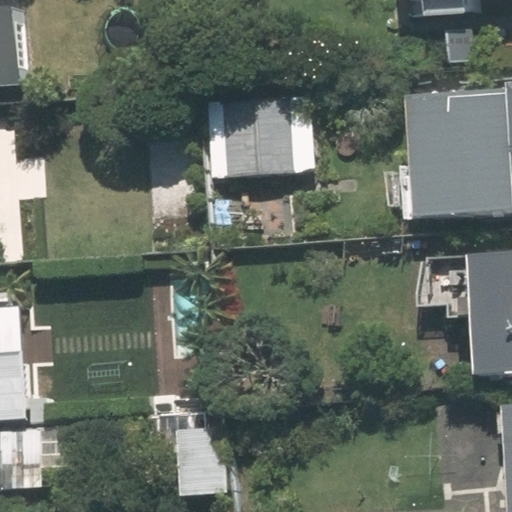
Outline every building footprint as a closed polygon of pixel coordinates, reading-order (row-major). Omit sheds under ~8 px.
[(418,0),(418,18),(496,17),(495,0),(418,0)] [(0,89),(39,89),(36,4),(0,5),(0,89)] [(324,92),(222,97),(226,185),(328,179),(324,92)] [(511,93),(430,101),(441,230),(511,223),(511,93)] [(0,269),(19,268),(16,204),(50,202),(48,154),(12,155),(12,137),(0,137),(0,269)] [(511,252),(439,258),(446,330),(497,326),(501,386),(511,384),(511,252)] [(0,431),(50,430),(47,309),(0,310),(0,431)] [(245,498),(245,427),(192,427),(192,498),(245,498)] [(56,434),(0,435),(0,497),(58,496),(56,434)]
